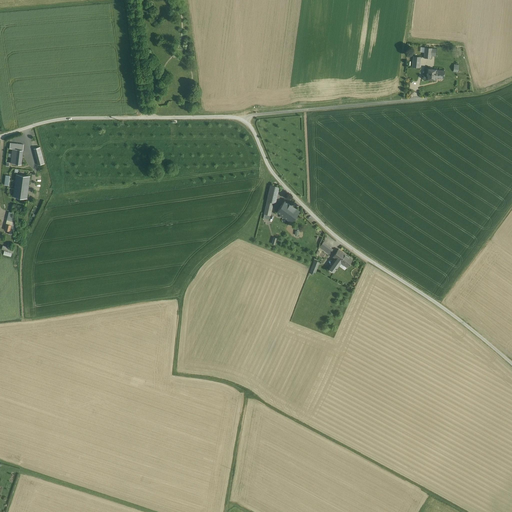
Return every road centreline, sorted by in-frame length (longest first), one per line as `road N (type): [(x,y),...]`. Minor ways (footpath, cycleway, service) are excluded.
road 1 (unclassified): [(511,363),(338,238),(279,181),(243,121)]
road 2 (unclassified): [(243,121),(67,118),(0,136)]
road 3 (unclassified): [(243,121),(425,99)]
road 4 (track): [(439,305),(511,207)]
